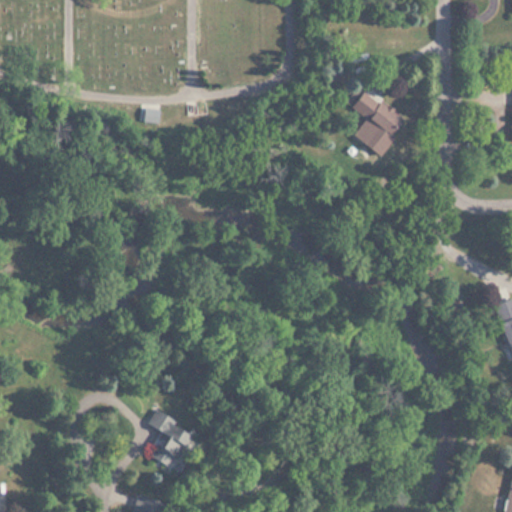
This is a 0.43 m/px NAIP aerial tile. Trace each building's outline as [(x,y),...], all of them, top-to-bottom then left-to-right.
[(359,88),(345,106),(383,135),(397,117),(359,88)] [(155,109),(141,110),(142,124),(156,123),(155,109)] [(511,298),(491,305),(506,351),(511,348),(511,298)] [(153,411),(143,425),(159,436),(145,455),(171,472),(194,438),(153,411)] [(511,511),(511,471),(509,471),(501,511),(511,511)] [(130,511),(156,511),(159,501),(134,496),(130,511)]
